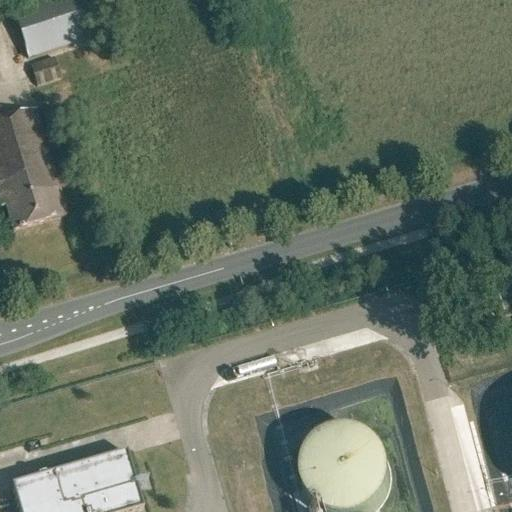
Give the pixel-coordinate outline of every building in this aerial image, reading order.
[(27,61),(94,38),(81,0),(49,0),(10,14),(27,61)] [(37,89),(60,81),(53,61),(30,69),(37,89)] [(68,218),(36,111),(0,121),(0,206),(1,210),(5,208),(13,234),(68,218)] [(303,472),(302,481),(303,489),(306,498),(311,506),(316,511),(375,511),(380,508),(385,500),(388,493),(390,486),(390,477),(389,469),(386,460),(381,452),(376,447),(368,441),(360,438),(351,436),(343,436),(336,437),(326,441),(319,445),(312,451),(308,457),(305,464),(303,472)] [(141,511),(125,456),(10,489),(16,511),(141,511)]
